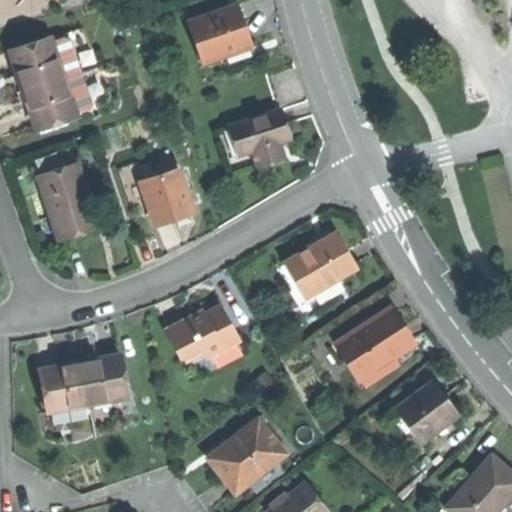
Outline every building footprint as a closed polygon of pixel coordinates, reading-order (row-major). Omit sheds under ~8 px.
[(197,18),(211,61),(260,45),(253,24),(246,2),(197,18)] [(93,24),(62,34),(70,61),(63,63),(67,75),(91,68),(105,63),(93,24)] [(62,34),(20,47),(26,67),(32,86),(67,75),(63,63),(70,61),(62,34)] [(94,77),(91,68),(67,75),(70,86),(76,84),(86,113),(104,107),(101,99),(110,96),(112,89),(109,77),(103,74),(94,77)] [(70,86),(67,75),(32,86),(38,106),(44,126),(86,113),(76,84),(70,86)] [(291,103),(239,118),(247,149),(262,145),(266,162),(279,158),(292,154),(287,136),(299,133),(291,103)] [(167,159),(170,168),(182,164),(179,155),(167,159)] [(47,174),(67,242),(86,237),(106,231),(86,162),(47,174)] [(150,175),(166,223),(181,218),(201,211),(185,163),(182,164),(170,168),(150,175)] [(295,263),(314,295),(364,264),(345,233),(318,249),(295,263)] [(343,337),(374,384),(409,362),(404,354),(419,344),(408,326),(394,304),(343,337)] [(195,319),(176,329),(191,360),(212,349),(216,358),(247,342),(229,307),(208,318),(197,323),(195,319)] [(251,351),(247,342),(216,358),(220,366),(251,351)] [(86,358),(94,398),(115,394),(115,398),(135,394),(127,351),(106,354),(86,358)] [(94,398),(86,358),(63,362),(45,365),(53,412),(80,407),(79,400),(94,398)] [(406,411),(430,442),(463,416),(449,398),(440,385),(406,411)] [(229,475),(243,492),(292,451),(264,418),(215,459),(229,475)] [(458,506),(464,511),(504,511),(507,508),(511,503),(511,466),(501,457),(458,506)] [(309,482),(271,511),(332,511),(333,511),(309,482)]
